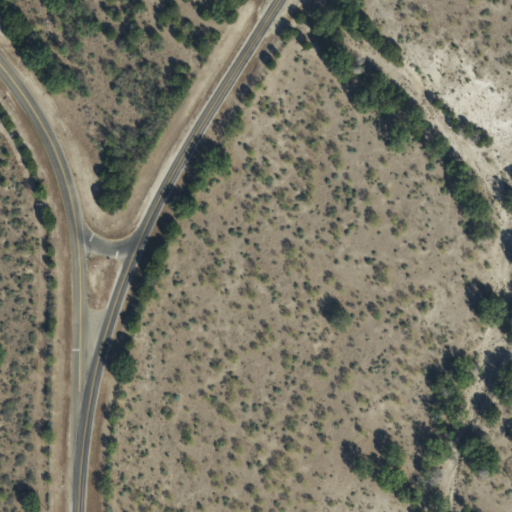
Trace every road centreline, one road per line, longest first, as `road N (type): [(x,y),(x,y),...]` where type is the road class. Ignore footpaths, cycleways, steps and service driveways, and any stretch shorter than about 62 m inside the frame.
road 1 (tertiary): [(281,0),(139,245)]
road 2 (tertiary): [(74,221),(80,502)]
road 3 (tertiary): [(139,245),(92,400),(80,502)]
road 4 (tertiary): [(74,221),(51,147),(0,71)]
